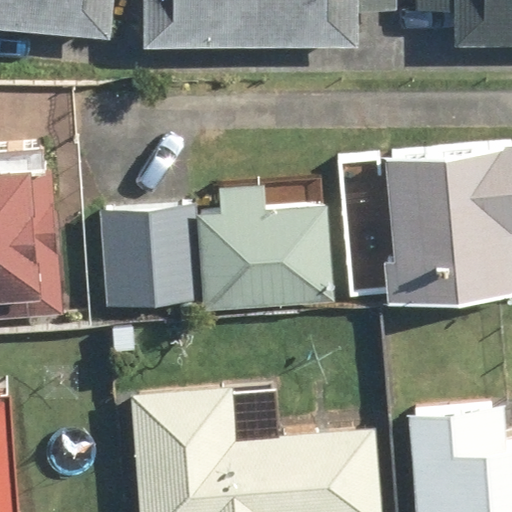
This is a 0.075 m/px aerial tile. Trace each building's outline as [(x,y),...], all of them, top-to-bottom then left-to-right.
[(0,0),(0,17),(117,29),(120,0),(0,0)] [(149,0),(150,37),(366,37),(366,2),(403,2),(403,0),(149,0)] [(511,0),(459,0),(460,36),(511,35),(511,0)] [(511,132),(392,141),(401,249),(392,249),(395,292),(511,282),(511,132)] [(0,311),(71,306),(59,161),(42,163),(41,151),(0,153),(0,311)] [(202,193),(104,200),(112,299),(210,292),(211,301),(343,291),(335,194),(273,199),(271,175),(226,178),(228,203),(203,204),(202,193)] [(511,511),(511,356),(422,365),(434,511),(511,511)] [(30,511),(21,374),(0,374),(0,511),(30,511)] [(239,377),(138,384),(146,511),(389,511),(383,418),(242,427),(239,377)]
